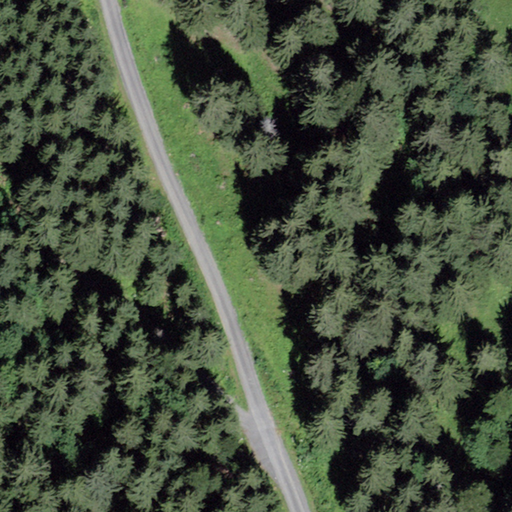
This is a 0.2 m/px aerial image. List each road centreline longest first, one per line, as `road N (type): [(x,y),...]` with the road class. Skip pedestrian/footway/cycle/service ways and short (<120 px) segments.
road 1 (unclassified): [(108,0),(145,117),(211,270),(298,511)]
road 2 (track): [(0,220),(146,321),(252,429),(271,438)]
